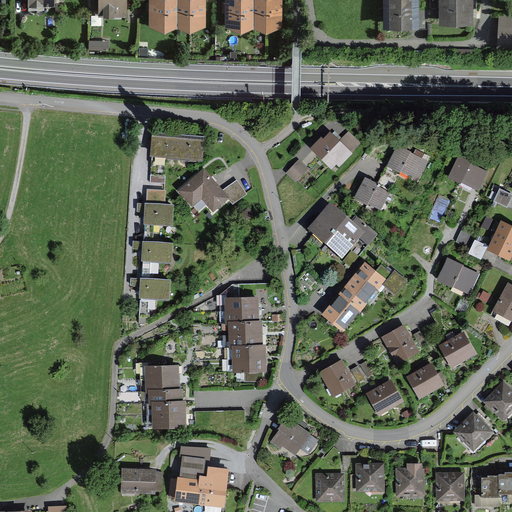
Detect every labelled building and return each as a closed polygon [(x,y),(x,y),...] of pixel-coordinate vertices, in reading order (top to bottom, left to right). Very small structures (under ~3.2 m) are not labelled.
[(56,4),(56,0),(30,0),(30,9),(46,9),(46,4),(56,4)] [(128,13),(128,0),(99,0),(99,13),(128,13)] [(150,0),(151,24),(165,28),(164,0),(150,0)] [(178,0),(164,0),(165,28),(179,24),(178,0)] [(193,0),(178,0),(179,24),(193,28),(193,0)] [(207,0),(193,0),(193,28),(207,24),(207,0)] [(226,0),(227,24),(241,28),(240,0),(226,0)] [(254,0),(240,0),(241,28),(255,24),(254,0)] [(269,0),(254,0),(255,24),(269,29),(269,0)] [(283,0),(269,0),(269,29),(283,24),(283,0)] [(420,10),(419,0),(383,0),(384,25),(430,25),(430,10),(420,10)] [(431,0),(432,6),(440,6),(440,23),(475,23),(474,0),(431,0)] [(511,45),(511,12),(501,12),(499,45),(511,45)] [(89,48),(110,49),(110,39),(90,38),(89,48)] [(206,132),(153,128),(151,152),(152,153),(152,157),(167,158),(200,160),(201,157),(204,157),(206,132)] [(341,137),(332,128),(325,135),(323,133),(311,145),(333,166),(337,162),(339,164),(362,142),(349,129),(341,137)] [(413,148),(399,141),(388,163),(419,179),(430,159),(412,150),(413,148)] [(473,159),(460,152),(449,175),(479,190),(489,170),(472,161),(473,159)] [(166,166),(167,158),(152,157),(151,165),(166,166)] [(310,167),(299,157),(286,171),(297,181),(310,167)] [(165,174),(166,166),(151,165),(151,173),(165,174)] [(223,188),(205,165),(178,187),(193,205),(202,197),(213,210),(228,197),(233,202),(247,192),(237,178),(223,188)] [(165,182),(165,174),(151,173),(150,181),(165,182)] [(382,181),(366,174),(355,195),(381,209),(391,191),(380,185),(382,181)] [(511,197),(511,193),(501,188),(495,201),(507,207),(511,197)] [(137,210),(145,210),(144,237),(153,238),(154,221),(174,222),(175,201),(146,200),(146,201),(138,201),(137,210)] [(349,216),(331,202),(309,228),(326,243),(349,216)] [(253,211),(249,205),(241,212),(246,217),(253,211)] [(343,257),(360,237),(369,244),(378,233),(357,215),(353,220),(349,216),(326,243),(343,257)] [(511,258),(511,255),(511,221),(504,217),(489,247),(511,258)] [(474,231),(463,226),(456,241),(467,246),(474,231)] [(172,259),(173,239),(153,238),(144,237),(144,239),(133,238),(133,246),(144,247),(142,275),(151,275),(152,258),(172,259)] [(482,258),(488,243),(476,238),(469,252),(482,258)] [(360,256),(352,250),(343,261),(351,267),(360,256)] [(465,262),(450,254),(438,278),(471,293),(481,272),(464,264),(465,262)] [(378,268),(367,259),(323,312),(344,330),(384,283),(396,293),(408,279),(396,268),(392,272),(382,263),(378,268)] [(131,282),(142,286),(141,312),(149,313),(150,296),(171,297),(172,276),(151,275),(142,275),(142,276),(131,276),(131,282)] [(511,283),(508,281),(496,307),(511,314),(511,283)] [(238,284),(232,284),(220,295),(220,305),(228,305),(227,311),(256,310),(256,298),(239,298),(238,284)] [(488,302),(493,293),(484,288),(479,297),(488,302)] [(471,301),(461,297),(457,307),(466,312),(471,301)] [(257,322),(256,310),(227,311),(220,311),(220,317),(228,317),(228,323),(257,322)] [(421,350),(406,321),(383,334),(398,363),(421,350)] [(260,322),(257,322),(228,323),(224,323),(224,329),(231,329),(231,335),(260,334),(260,322)] [(478,352),(465,329),(440,342),(453,366),(478,352)] [(261,346),(260,334),(231,335),(224,335),(224,341),(218,341),(218,347),(227,347),(261,346)] [(263,346),(261,346),(227,347),(227,353),(235,353),(235,359),(264,358),(263,346)] [(358,383),(343,357),(320,369),(334,396),(358,383)] [(235,359),(228,359),(228,365),(235,365),(235,371),(245,371),(245,381),(262,380),(262,370),(264,370),(264,358),(235,359)] [(367,360),(360,363),(368,376),(374,373),(367,360)] [(446,384),(433,361),(408,374),(421,397),(446,384)] [(145,362),(145,377),(180,376),(180,362),(145,362)] [(365,378),(358,364),(351,368),(358,382),(365,378)] [(145,377),(145,391),(149,391),(149,387),(180,387),(180,376),(145,377)] [(405,400),(392,377),(368,391),(381,414),(405,400)] [(511,413),(511,386),(505,379),(485,400),(506,420),(511,413)] [(149,391),(149,401),(153,398),(184,397),(184,387),(180,387),(149,387),(149,391)] [(153,398),(149,401),(188,412),(188,397),(184,397),(153,398)] [(149,401),(153,426),(188,426),(188,412),(149,401)] [(496,429),(475,409),(455,429),(476,450),(496,429)] [(320,438),(288,414),(279,425),(281,426),(271,439),(281,447),(283,444),(295,453),(300,447),(309,453),(320,438)] [(210,458),(210,446),(182,445),(181,455),(183,455),(181,474),(201,476),(201,472),(205,472),(207,458),(210,458)] [(385,461),(357,461),(357,490),(385,490),(385,461)] [(407,466),(397,466),(397,495),(425,495),(425,466),(424,466),(423,461),(407,461),(407,466)] [(230,466),(209,463),(208,473),(205,472),(201,472),(201,476),(181,474),(179,473),(176,499),(225,506),(230,466)] [(157,467),(122,465),(121,491),(156,493),(157,467)] [(511,501),(511,468),(507,469),(506,471),(500,471),(500,472),(500,492),(508,492),(508,502),(511,501)] [(465,470),(437,470),(437,499),(465,499),(465,470)] [(345,471),(317,471),(317,500),(346,500),(345,471)] [(482,474),(482,493),(474,493),(474,505),(499,505),(499,495),(500,495),(500,492),(500,472),(489,472),(488,474),(482,474)]
